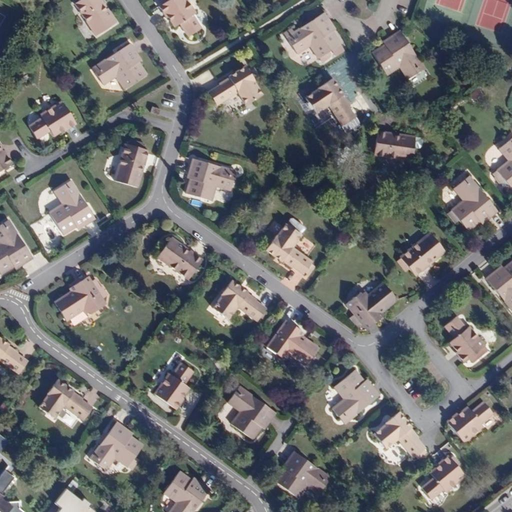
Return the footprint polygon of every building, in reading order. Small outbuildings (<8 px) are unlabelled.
[(116,22),(108,9),(106,10),(102,5),(104,4),(101,0),(78,0),(74,3),(95,35),(116,22)] [(195,12),(187,0),(165,0),(166,1),(161,4),(159,6),(166,17),(167,17),(170,15),(173,18),(170,20),(174,26),(179,23),(188,36),(201,27),(192,14),(195,12)] [(328,51),(340,43),(332,30),(329,26),(332,23),(331,21),(324,12),(312,20),(313,22),(304,28),(303,26),(294,31),(297,35),(289,41),(297,53),(310,45),(317,57),(319,56),(322,55),(325,59),(329,57),(329,56),(330,54),(329,53),(329,51),(328,51)] [(313,22),(312,20),(303,26),(304,28),(313,22)] [(419,60),(413,51),(411,53),(405,44),(407,42),(399,30),(387,38),(389,41),(384,44),(372,52),(387,75),(399,66),(408,79),(420,71),(414,63),(419,60)] [(297,35),(294,31),(286,37),(289,41),(297,35)] [(146,74),(138,61),(135,56),(138,54),(130,42),(118,51),(119,53),(110,59),(109,57),(100,62),(103,66),(95,71),(103,84),(115,76),(124,88),(146,74)] [(413,51),(407,42),(405,44),(411,53),(413,51)] [(110,59),(119,53),(118,51),(109,57),(110,59)] [(424,68),(419,60),(414,63),(420,71),(424,68)] [(95,71),(103,66),(100,62),(92,67),(95,71)] [(262,95),(254,82),(255,81),(245,65),(219,82),(220,84),(209,91),(217,104),(237,91),(246,104),(262,95)] [(350,104),(333,78),(317,88),(318,89),(305,97),(316,113),(329,105),(343,125),(344,124),(347,122),(349,127),(354,124),(354,120),(353,118),(355,117),(347,106),(350,104)] [(75,123),(61,100),(40,113),(42,117),(29,125),(37,138),(50,130),(53,135),(60,131),(58,128),(61,126),(63,129),(64,130),(75,123)] [(421,146),(422,145),(422,143),(422,142),(422,140),(421,139),(420,138),(415,137),(415,136),(400,134),(400,136),(393,135),(394,133),(377,130),(376,137),(371,137),(370,144),(375,145),(374,152),(373,154),(412,159),(414,146),(419,147),(421,146)] [(511,137),(500,148),(509,160),(496,170),(499,173),(495,175),(501,182),(505,180),(508,184),(504,186),(510,193),(511,191),(511,137)] [(144,165),(148,149),(143,148),(139,147),(141,142),(130,138),(128,143),(125,142),(114,179),(138,186),(142,171),(140,171),(141,165),(144,165)] [(0,170),(12,163),(4,150),(2,151),(0,147),(0,145),(0,144),(0,170)] [(225,173),(227,168),(217,165),(216,168),(205,164),(206,162),(192,158),(188,171),(191,172),(189,178),(185,192),(211,200),(215,186),(230,190),(234,175),(225,173)] [(475,183),(469,175),(465,179),(471,186),(475,183)] [(498,210),(489,199),(486,201),(479,192),(482,191),(475,183),(471,186),(465,179),(454,188),(463,199),(451,209),(454,212),(449,215),(455,222),(459,219),(469,230),(480,221),(485,217),(487,219),(498,210)] [(76,188),(71,180),(67,182),(72,191),(76,188)] [(95,218),(87,206),(85,207),(79,198),(81,197),(76,188),(72,191),(67,182),(54,191),(62,203),(49,212),(64,234),(76,226),(81,223),(83,226),(95,218)] [(489,199),(482,191),(479,192),(486,201),(489,199)] [(87,206),(81,197),(79,198),(85,207),(87,206)] [(9,230),(13,227),(8,219),(3,222),(9,230)] [(32,258),(24,245),(22,247),(16,238),(19,236),(13,227),(9,230),(3,222),(0,224),(0,271),(1,273),(14,265),(18,263),(20,265),(32,258)] [(292,247),(301,233),(286,223),(278,234),(277,234),(266,250),(281,261),(282,260),(292,267),(293,265),(304,273),(304,272),(307,268),(310,270),(314,265),(311,263),(312,261),(292,247)] [(432,262),(445,251),(430,232),(400,256),(401,258),(404,261),(400,264),(405,271),(409,268),(415,276),(427,265),(426,264),(430,260),(432,262)] [(24,245),(19,236),(16,238),(22,247),(24,245)] [(199,263),(202,259),(189,250),(188,252),(183,248),(185,246),(171,237),(157,256),(188,279),(190,275),(194,278),(200,269),(197,266),(199,263)] [(511,260),(503,267),(499,271),(497,268),(486,277),(495,289),(497,287),(504,295),(502,297),(508,305),(511,301),(511,260)] [(105,304),(102,298),(107,295),(102,286),(100,287),(96,290),(91,281),(88,276),(73,285),(74,288),(69,291),(54,301),(66,320),(82,310),(85,314),(88,312),(96,307),(98,309),(105,304)] [(100,287),(95,279),(91,281),(96,290),(100,287)] [(256,298),(231,280),(220,295),(221,296),(213,308),(228,319),(237,306),(257,320),(266,308),(255,300),(256,298)] [(382,311),(397,299),(383,281),(368,294),(365,290),(362,293),(354,299),(353,297),(345,303),(354,314),(356,315),(352,319),(358,326),(362,323),(366,329),(380,318),(378,315),(382,311)] [(504,295),(497,287),(495,289),(502,297),(504,295)] [(485,345),(469,325),(466,328),(456,316),(445,325),(454,337),(449,341),(454,347),(456,345),(459,349),(456,350),(455,351),(464,361),(485,345)] [(318,347),(303,336),(298,333),(300,330),(286,319),(267,346),(274,352),(276,350),(283,356),(286,358),(289,354),(305,366),(318,347)] [(18,351),(0,337),(0,359),(18,373),(27,361),(17,353),(18,351)] [(189,387),(184,383),(193,371),(181,362),(171,374),(169,372),(154,393),(176,409),(184,398),(182,396),(180,395),(183,391),(185,393),(189,387)] [(379,394),(371,383),(368,386),(364,381),(355,369),(334,386),(344,398),(332,408),(341,419),(348,413),(352,417),(360,410),(358,409),(366,402),(368,404),(379,394)] [(92,407),(82,400),(83,399),(73,391),(74,390),(57,379),(46,394),(47,395),(38,407),(54,418),(63,405),(83,420),(92,407)] [(268,424),(276,412),(264,403),(262,406),(253,400),(255,397),(239,386),(227,402),(240,410),(231,423),(253,438),(262,426),(265,422),(268,424)] [(264,403),(255,397),(253,400),(262,406),(264,403)] [(360,410),(368,404),(366,402),(358,409),(360,410)] [(463,442),(483,426),(481,423),(492,413),(482,402),(471,411),(467,406),(460,411),(463,414),(460,416),(457,413),(446,421),(463,442)] [(419,436),(411,427),(412,426),(405,419),(399,411),(384,423),(385,424),(374,433),(386,448),(398,438),(413,457),(416,454),(420,452),(422,454),(428,450),(418,437),(419,436)] [(352,417),(348,413),(341,419),(345,423),(352,417)] [(134,457),(143,445),(131,436),(126,432),(128,430),(117,421),(108,434),(110,435),(104,444),(101,442),(96,450),(100,453),(94,461),(106,470),(115,458),(131,470),(138,460),(134,457)] [(0,450),(1,451),(11,439),(0,431),(0,450)] [(104,444),(110,435),(108,434),(101,442),(104,444)] [(94,461),(100,453),(96,450),(90,458),(94,461)] [(319,475),(322,471),(315,465),(313,468),(304,461),(306,459),(294,450),(285,462),(288,464),(284,468),(276,480),(298,496),(306,484),(319,493),(328,481),(319,475)] [(465,476),(448,455),(437,464),(438,465),(440,467),(437,470),(435,467),(429,472),(433,477),(421,487),(431,498),(443,489),(446,492),(465,476)] [(315,465),(306,459),(304,461),(313,468),(315,465)] [(23,511),(24,511),(19,508),(19,501),(7,503),(2,498),(4,496),(1,494),(14,477),(5,470),(0,476),(0,511),(23,511)] [(201,501),(210,489),(198,481),(196,483),(191,480),(179,471),(164,493),(176,502),(168,511),(192,511),(195,510),(192,508),(199,499),(201,501)] [(328,481),(331,477),(322,471),(319,475),(328,481)] [(4,496),(16,479),(14,477),(1,494),(4,496)] [(98,511),(70,491),(60,505),(54,505),(48,511),(98,511)] [(195,510),(201,501),(199,499),(192,508),(195,510)]
